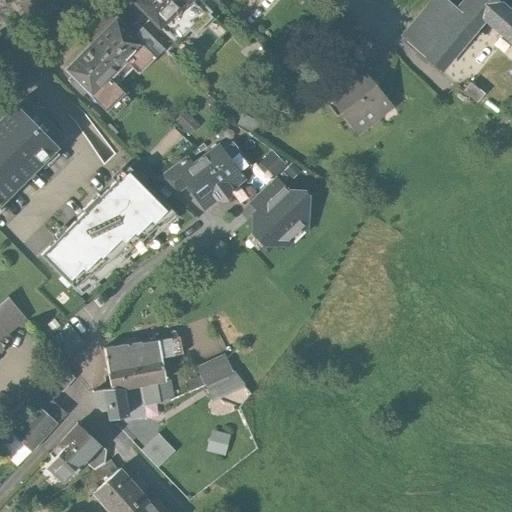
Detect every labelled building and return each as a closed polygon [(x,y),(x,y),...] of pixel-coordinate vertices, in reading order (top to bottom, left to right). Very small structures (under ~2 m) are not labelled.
[(133,0),(150,17),(165,32),(198,0),(197,0),(133,0)] [(449,0),(429,0),(401,36),(442,72),(486,21),(511,45),(511,7),(503,0),(460,0),(456,6),(449,0)] [(115,16),(90,42),(124,75),(131,67),(138,74),(156,56),(133,33),(115,16)] [(165,32),(150,17),(141,26),(164,48),(171,56),(180,47),(165,32)] [(133,33),(156,56),(164,48),(141,26),(133,33)] [(365,41),(355,27),(336,42),(346,56),(351,52),(365,41)] [(90,42),(63,69),(104,108),(121,91),(115,85),(124,75),(90,42)] [(394,107),(351,52),(346,56),(315,80),(359,135),(394,107)] [(283,84),(277,76),(270,82),(277,90),(283,84)] [(485,94),(471,82),(463,91),(476,103),(485,94)] [(0,199),(56,144),(13,102),(0,115),(0,199)] [(199,124),(185,111),(175,121),(189,135),(199,124)] [(176,194),(186,188),(203,211),(217,200),(221,202),(231,195),(232,190),(247,180),(217,142),(193,162),(188,156),(156,178),(176,194)] [(271,151),(259,163),(274,178),(276,176),(286,167),(271,151)] [(283,171),(292,180),(300,171),(291,163),(283,171)] [(68,311),(170,210),(128,168),(27,269),(68,311)] [(307,232),(307,192),(288,189),(276,176),(274,178),(248,202),(255,211),(252,214),(250,234),(263,245),(291,247),(307,232)] [(0,323),(9,333),(25,318),(7,296),(0,301),(0,323)] [(0,351),(10,336),(9,333),(0,323),(0,351)] [(73,325),(56,336),(67,353),(84,342),(73,325)] [(103,347),(110,390),(123,390),(138,387),(165,382),(164,377),(157,340),(141,343),(140,341),(103,347)] [(268,378),(236,342),(222,354),(195,367),(199,376),(186,381),(189,391),(204,385),(212,401),(244,386),(251,394),(268,378)] [(165,382),(138,387),(142,404),(160,401),(160,403),(174,396),(170,376),(164,377),(165,382)] [(34,404),(55,423),(65,413),(51,399),(59,391),(44,377),(26,396),(34,404)] [(103,390),(91,392),(93,404),(100,412),(105,411),(107,421),(128,416),(123,390),(110,390),(103,390)] [(8,432),(29,451),(55,423),(34,404),(8,432)] [(68,444),(46,468),(59,481),(69,470),(72,473),(83,461),(100,443),(76,421),(61,437),(68,444)] [(230,435),(212,430),(206,451),(224,455),(230,435)] [(100,443),(83,461),(92,469),(103,463),(104,450),(100,443)] [(110,459),(103,463),(92,469),(79,478),(86,488),(116,469),(110,459)] [(119,469),(90,494),(106,511),(126,511),(144,496),(119,469)] [(171,511),(152,490),(144,496),(126,511),(171,511)]
